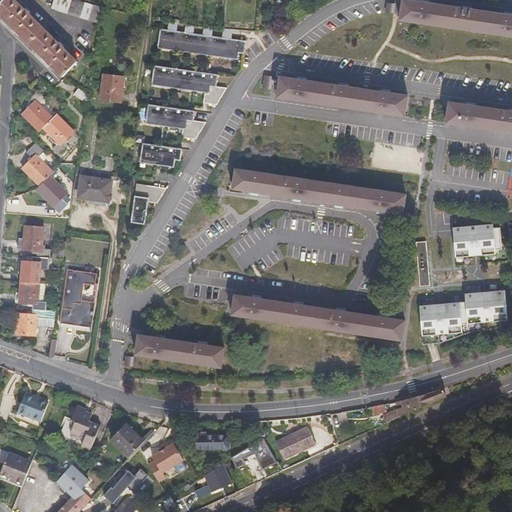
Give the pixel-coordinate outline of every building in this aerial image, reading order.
[(5,0),(0,5),(0,14),(63,77),(78,63),(15,0),(5,0)] [(96,21),(101,6),(79,0),(53,0),(51,6),(63,11),(96,21)] [(416,0),(413,0),(402,0),(399,18),(511,35),(511,15),(505,14),(459,7),(416,0)] [(160,28),(157,48),(238,57),(239,51),(245,51),(247,40),(232,38),(232,28),(224,28),(223,36),(212,36),(213,27),(204,26),(203,34),(193,33),(194,25),(186,24),(185,31),(177,30),(178,23),(169,22),(168,29),(160,28)] [(156,64),(153,82),(206,90),(205,101),(218,103),(228,87),(217,85),(219,73),(156,64)] [(124,79),(104,76),(100,100),(121,103),(124,79)] [(295,78),(277,76),(274,96),(404,115),(406,95),(387,92),(342,85),(295,78)] [(261,77),(260,87),(271,89),(272,78),(261,77)] [(87,104),(88,96),(79,89),(74,95),(87,104)] [(23,114),(41,132),(44,128),(53,119),(38,104),(43,99),(37,92),(28,101),(32,105),(23,114)] [(511,110),(466,104),(447,101),(444,121),(511,131),(511,110)] [(183,135),(196,138),(207,122),(195,119),(195,110),(150,103),(148,121),(184,126),(183,135)] [(74,131),(58,115),(53,119),(44,128),(58,142),(52,148),(59,154),(68,145),(64,141),(74,131)] [(144,141),(141,159),(175,165),(176,158),(182,158),(183,148),(144,141)] [(49,176),(53,172),(37,156),(42,151),(36,145),(27,155),(31,158),(21,168),(39,186),(49,176)] [(406,190),(233,164),(229,185),(254,189),(296,195),(339,202),(381,208),(402,211),(406,190)] [(129,185),(129,182),(82,175),(80,196),(89,198),(108,200),(126,203),(129,185)] [(39,186),(35,189),(59,213),(67,205),(61,199),(66,193),(49,176),(39,186)] [(137,182),(132,220),(146,222),(150,201),(159,203),(168,187),(137,182)] [(219,190),(206,188),(205,198),(218,200),(219,190)] [(107,207),(108,200),(89,198),(89,205),(107,207)] [(85,212),(71,210),(70,219),(69,225),(69,229),(95,233),(96,223),(84,222),(85,212)] [(453,232),(455,256),(476,254),(495,252),(494,248),(501,247),(499,226),(493,226),(492,222),(452,225),(453,232)] [(36,253),(36,258),(49,259),(50,251),(43,250),(44,229),(26,228),(25,241),(19,241),(18,252),(36,253)] [(426,240),(415,241),(417,256),(419,285),(429,285),(427,257),(426,240)] [(53,259),(63,260),(64,251),(54,250),(53,259)] [(23,262),(21,284),(40,285),(41,267),(49,267),(49,259),(36,258),(36,263),(23,262)] [(98,275),(69,271),(61,326),(92,331),(97,305),(83,303),(85,285),(96,287),(98,275)] [(33,306),(33,310),(46,311),(46,303),(39,302),(40,285),(21,284),(20,297),(18,297),(17,305),(33,306)] [(485,289),(464,290),(467,321),(508,317),(504,288),(485,289)] [(247,294),(234,292),(231,313),(403,339),(406,318),(387,315),(343,309),(288,301),(247,294)] [(439,300),(418,303),(420,333),(466,330),(463,298),(439,300)] [(37,320),(55,321),(57,312),(46,311),(33,310),(32,315),(19,314),(18,335),(36,336),(37,320)] [(162,336),(141,332),(139,344),(138,354),(216,366),(225,367),(228,346),(205,342),(162,336)] [(134,356),(125,355),(124,364),(132,365),(134,356)] [(423,406),(447,396),(444,387),(438,388),(411,397),(402,400),(403,406),(400,407),(400,408),(385,415),(388,422),(423,406)] [(46,401),(23,393),(16,412),(39,421),(46,401)] [(92,447),(101,423),(91,419),(93,413),(87,411),(88,408),(79,404),(73,417),(69,416),(63,430),(66,437),(92,447)] [(383,404),(370,406),(371,415),(384,412),(383,404)] [(140,448),(147,440),(130,422),(115,437),(133,454),(140,448)] [(310,426),(278,441),(285,458),(318,443),(310,426)] [(191,438),(199,450),(199,451),(223,451),(225,453),(226,453),(228,453),(230,450),(230,447),(229,446),(229,437),(227,437),(201,437),(201,434),(199,434),(191,434),(191,438)] [(266,468),(279,462),(265,441),(264,440),(235,455),(245,477),(254,473),(248,460),(259,455),(266,468)] [(155,460),(149,463),(159,481),(166,477),(163,472),(184,459),(174,443),(166,447),(161,451),(152,455),(155,460)] [(13,481),(25,486),(33,461),(9,451),(0,474),(9,478),(13,479),(13,481)] [(204,472),(208,484),(197,488),(200,495),(233,484),(226,464),(204,472)] [(55,511),(77,511),(92,497),(84,489),(92,482),(75,466),(59,482),(72,495),(55,511)] [(135,474),(127,468),(105,496),(115,504),(128,487),(140,497),(154,479),(140,468),(135,474)] [(132,511),(134,511),(139,505),(128,496),(113,511),(132,511)]
